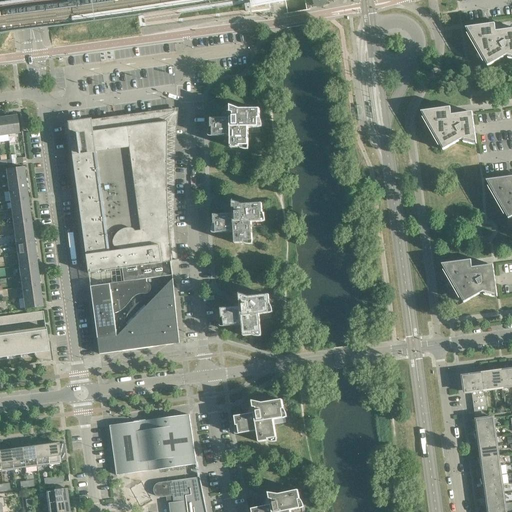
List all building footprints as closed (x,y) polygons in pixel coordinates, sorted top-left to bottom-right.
[(496,32),(495,24),(465,28),(466,28),(467,28),(470,32),(474,41),(482,53),(486,61),(488,65),(487,66),(487,67),(503,58),(507,55),(508,55),(511,56),(511,29),(504,30),(496,32)] [(242,111),(233,107),(232,113),(230,119),(212,118),(212,128),(213,128),(213,136),(231,137),(230,149),(236,149),(240,149),(240,147),(249,148),(250,130),(260,130),(260,122),(262,122),(262,112),(242,111)] [(453,117),(452,110),(423,114),(425,114),(427,118),(444,148),(446,151),(444,152),(445,152),(465,141),(477,144),(478,146),(474,114),(453,117)] [(16,116),(5,117),(7,135),(18,134),(16,116)] [(93,120),(84,121),(86,133),(149,125),(149,124),(161,123),(168,122),(166,117),(93,124),(93,120)] [(86,133),(84,121),(69,123),(89,273),(173,262),(173,261),(172,261),(167,228),(169,228),(168,213),(168,204),(168,189),(167,184),(167,175),(167,165),(167,150),(168,136),(168,122),(161,123),(149,124),(149,125),(86,133)] [(5,169),(7,181),(25,178),(23,167),(5,169)] [(26,189),(25,178),(7,181),(8,191),(26,189)] [(511,179),(487,182),(488,183),(490,183),(511,220),(509,220),(510,221),(511,219),(511,179)] [(27,200),(26,189),(8,191),(10,202),(27,200)] [(29,210),(27,200),(10,202),(11,213),(29,210)] [(245,205),(235,202),(235,208),(233,214),(215,214),(215,224),(217,224),(217,233),(236,232),(236,244),(246,243),(246,242),(254,241),(254,236),(254,223),(264,223),(263,214),(265,214),(265,205),(245,205)] [(30,221),(29,210),(11,213),(13,223),(30,221)] [(32,232),(30,221),(13,223),(14,234),(32,232)] [(33,242),(32,232),(14,234),(16,245),(33,242)] [(35,253),(33,242),(16,245),(17,255),(35,253)] [(36,264),(35,253),(17,255),(18,266),(36,264)] [(473,270),(472,262),(443,266),(443,267),(445,267),(447,271),(466,303),(464,304),(465,305),(485,293),(497,297),(498,298),(498,299),(494,267),(473,270)] [(38,274),(36,264),(18,266),(20,277),(38,274)] [(39,285),(38,274),(20,277),(21,288),(39,285)] [(146,280),(146,279),(91,287),(99,347),(112,346),(117,337),(114,314),(116,313),(119,312),(121,311),(123,309),(125,307),(127,306),(128,304),(130,302),(131,300),(131,299),(132,299),(133,298),(134,297),(135,296),(136,296),(138,295),(140,294),(141,294),(142,294),(143,294),(146,294),(147,294),(148,293),(149,292),(150,291),(151,290),(151,289),(151,288),(151,287),(151,286),(150,286),(150,285),(149,284),(148,283),(147,283),(146,283),(146,280)] [(175,297),(173,279),(150,304),(149,303),(147,302),(146,302),(145,302),(144,302),(143,302),(142,302),(141,302),(139,303),(137,304),(136,305),(135,305),(134,307),(133,308),(131,309),(131,311),(130,312),(129,313),(128,315),(127,316),(127,318),(126,321),(125,324),(124,326),(124,327),(124,330),(117,337),(112,346),(113,353),(119,352),(158,346),(162,343),(165,345),(173,344),(175,341),(180,344),(176,311),(175,297)] [(41,296),(39,285),(21,288),(23,298),(41,296)] [(42,307),(41,296),(23,298),(24,309),(42,307)] [(251,299),(241,296),(242,303),(240,309),(237,309),(222,310),(223,320),(225,320),(226,328),(244,327),(245,338),(254,337),(254,336),(263,335),(261,317),(271,316),(271,308),(272,307),(272,298),(251,299)] [(46,339),(45,328),(30,330),(31,332),(17,334),(4,336),(0,336),(0,357),(7,357),(20,355),(34,353),(34,354),(34,355),(34,356),(35,357),(36,358),(37,359),(38,360),(39,360),(40,360),(41,360),(52,361),(50,342),(47,342),(46,339)] [(113,353),(112,346),(99,347),(100,354),(113,353)] [(511,387),(509,370),(499,371),(501,388),(511,387)] [(501,388),(499,371),(490,372),(492,389),(501,388)] [(492,389),(490,372),(480,374),(482,391),(492,389)] [(465,376),(461,376),(463,393),(470,392),(471,399),(483,397),(482,391),(480,374),(474,375),(465,373),(465,376)] [(484,404),(483,397),(471,399),(472,406),(484,404)] [(282,400),(277,401),(262,403),(252,401),(253,407),(251,414),(234,416),(236,426),(237,426),(239,434),(257,431),(259,443),(268,441),(268,439),(276,438),(273,420),(283,418),(282,410),(284,410),(282,400)] [(485,411),(484,404),(472,406),(473,413),(476,412),(479,412),(482,411),(485,411)] [(189,415),(110,426),(117,475),(196,465),(196,468),(198,477),(199,477),(197,468),(189,415)] [(494,427),(493,417),(473,420),(476,430),(494,427)] [(496,437),(494,427),(476,430),(474,430),(477,439),(496,437)] [(497,446),(496,437),(477,439),(475,440),(478,449),(497,446)] [(58,443),(45,445),(48,465),(61,463),(58,443)] [(48,465),(45,445),(34,446),(36,467),(48,465)] [(36,467),(34,446),(22,448),(24,468),(36,467)] [(498,456),(497,446),(478,449),(477,449),(479,459),(498,456)] [(24,468),(22,448),(10,449),(13,470),(24,468)] [(13,470),(10,449),(0,450),(0,467),(1,472),(13,470)] [(500,465),(498,456),(479,459),(478,459),(481,468),(500,465)] [(501,475),(500,465),(481,468),(479,468),(482,478),(501,475)] [(502,484),(501,475),(482,478),(480,478),(483,487),(502,484)] [(200,477),(199,477),(160,483),(158,483),(157,484),(156,485),(155,486),(154,487),(154,489),(153,490),(154,492),(154,493),(155,495),(156,496),(157,497),(159,497),(160,497),(162,497),(169,496),(169,503),(170,511),(205,511),(203,502),(204,502),(205,502),(204,496),(203,496),(202,496),(199,483),(200,483),(201,483),(200,477)] [(503,494),(502,484),(483,487),(482,487),(485,497),(503,494)] [(45,491),(47,504),(68,501),(66,488),(45,491)] [(300,500),(298,490),(278,494),(268,493),(269,499),(268,505),(251,509),(251,511),(290,511),(300,508),(299,500),(300,500)] [(505,504),(503,494),(485,497),(483,497),(486,507),(505,504)] [(69,511),(68,501),(47,504),(48,511),(69,511)]
